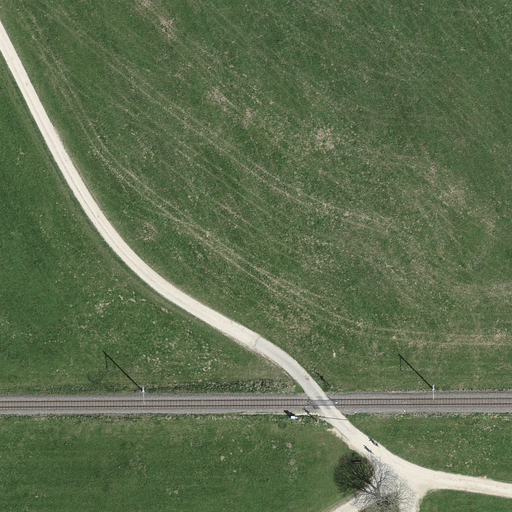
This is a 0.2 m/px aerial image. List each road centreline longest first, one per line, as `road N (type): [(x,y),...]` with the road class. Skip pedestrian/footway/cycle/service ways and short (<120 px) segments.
road 1 (unclassified): [(405,511),(399,484),(291,374),(145,282),(70,177),(0,34)]
road 2 (track): [(511,490),(399,484),(355,511)]
